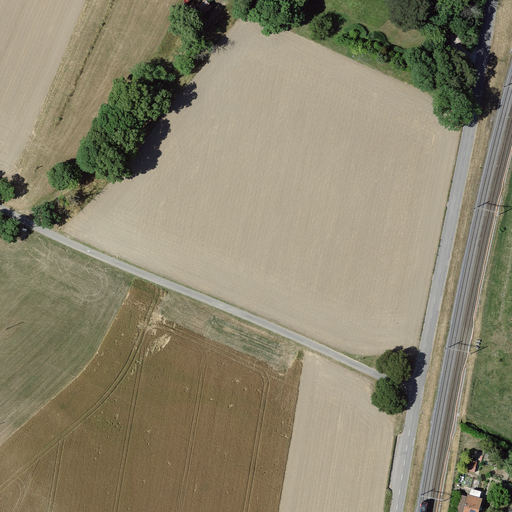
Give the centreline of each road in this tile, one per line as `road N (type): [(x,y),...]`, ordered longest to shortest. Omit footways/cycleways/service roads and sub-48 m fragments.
road 1 (tertiary): [(396,511),(492,0)]
road 2 (track): [(225,0),(78,182),(3,208)]
